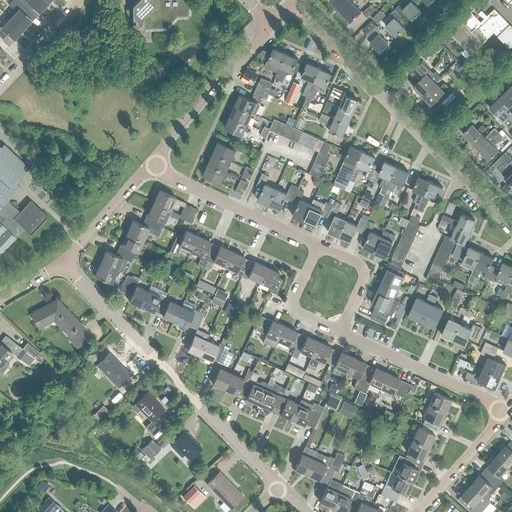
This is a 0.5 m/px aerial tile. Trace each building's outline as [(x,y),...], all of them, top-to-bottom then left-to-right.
[(16,13),(9,19),(22,31),(30,21),(25,16),(28,12),(15,0),(13,0),(8,6),(16,13)] [(38,13),(47,4),(43,0),(15,0),(28,12),(32,8),(38,13)] [(137,0),(132,7),(132,28),(139,34),(144,28),(155,28),(165,28),(176,17),(187,16),(188,5),(187,0),(137,0)] [(329,0),(328,1),(339,12),(350,0),(329,0)] [(350,0),(339,12),(349,23),(361,11),(356,5),(358,3),(357,1),(358,0),(350,0)] [(398,7),(394,11),(400,18),(405,14),(412,21),(421,11),(410,0),(401,10),(398,7)] [(511,28),(493,10),(480,23),(470,13),(474,10),(468,4),(459,13),(463,17),(447,32),(471,56),(493,33),(509,49),(511,45),(511,28)] [(371,5),(362,14),(367,18),(375,10),(371,5)] [(397,22),(400,18),(394,11),(390,15),(394,19),(385,27),(395,37),(403,29),(397,22)] [(376,15),(372,19),(376,24),(381,20),(376,15)] [(13,40),(22,31),(9,19),(4,25),(0,21),(0,34),(4,38),(7,34),(13,40)] [(365,39),(379,53),(387,45),(378,35),(379,34),(374,30),(376,27),(371,22),(362,31),(367,37),(365,39)] [(433,37),(426,43),(429,47),(436,41),(433,37)] [(265,67),(277,72),(285,54),(273,49),(265,67)] [(297,59),(285,54),(277,72),(278,73),(275,79),(282,82),(287,71),(291,73),(297,59)] [(412,87),(422,96),(434,83),(440,77),(435,72),(433,74),(421,62),(410,72),(419,81),(412,87)] [(302,95),(306,96),(319,69),(307,63),(301,77),(309,80),(302,95)] [(247,68),(243,76),(251,80),(255,72),(247,68)] [(331,74),(319,69),(306,96),(307,97),(312,99),(314,93),(316,94),(320,86),(325,88),(331,74)] [(290,91),(287,97),(294,100),(301,85),(294,82),(290,91)] [(255,89),(268,94),(271,89),(258,83),(255,89)] [(439,89),(434,83),(422,96),(431,105),(437,99),(441,103),(451,93),(443,85),(439,89)] [(332,90),(330,95),(342,100),(339,107),(352,113),(358,101),(344,95),(345,93),(334,87),(332,90)] [(239,94),(234,106),(254,115),(262,98),(266,100),(268,94),(255,89),(253,94),(254,94),(251,100),(239,94)] [(511,97),(507,92),(498,100),(507,109),(511,104),(511,97)] [(466,101),(460,95),(454,101),(460,107),(466,101)] [(511,113),(509,110),(507,112),(506,110),(507,109),(498,100),(489,108),(498,118),(508,128),(511,124),(511,113)] [(234,106),(229,117),(247,125),(251,114),(254,116),(254,115),(234,106)] [(339,107),(334,119),(347,125),(352,113),(339,107)] [(486,111),(481,116),(485,120),(490,115),(486,111)] [(342,137),(347,125),(334,119),(322,114),(319,120),(331,126),(328,131),(342,137)] [(241,136),(247,125),(229,117),(223,128),(241,136)] [(289,117),(286,124),(293,126),(295,120),(289,117)] [(269,130),(274,133),(279,122),(274,120),(269,129),(269,130)] [(274,133),(280,135),(285,124),(279,122),(274,133)] [(280,135),(285,138),(290,127),(285,124),(280,135)] [(482,125),(476,131),(471,125),(462,134),(470,143),(480,134),(486,129),(482,125)] [(285,138),(291,140),(296,129),(290,127),(285,138)] [(291,140),(296,143),(301,132),(296,129),(291,140)] [(470,143),(478,152),(498,133),(494,129),(484,139),(480,134),(470,143)] [(306,134),(301,132),(296,143),(302,145),(306,134)] [(502,137),(498,133),(478,152),(487,161),(496,152),(492,147),(502,137)] [(312,137),(306,134),(302,145),(307,148),(312,137)] [(317,139),(312,137),(307,148),(313,150),(317,139)] [(323,142),(317,139),(313,150),(318,153),(323,142)] [(234,163),(230,161),(235,151),(217,142),(212,154),(234,164),(234,163)] [(0,202),(18,185),(15,181),(27,168),(3,145),(1,147),(0,147),(0,202)] [(344,160),(340,169),(346,172),(340,184),(347,187),(350,180),(362,152),(350,147),(344,160)] [(374,157),(362,152),(350,180),(354,182),(361,168),(367,170),(364,178),(369,181),(376,166),(371,164),(374,157)] [(511,159),(505,152),(500,157),(511,168),(511,159)] [(318,153),(316,158),(326,163),(329,157),(318,153)] [(212,154),(207,164),(225,172),(228,166),(232,168),(234,164),(212,154)] [(271,155),(265,169),(272,172),(278,158),(271,155)] [(511,168),(500,157),(492,165),(497,170),(504,177),(511,185),(511,168)] [(324,168),(326,163),(316,158),(313,163),(324,168)] [(380,193),(384,195),(396,167),(384,162),(378,175),(383,178),(379,187),(382,188),(380,193)] [(313,163),(311,169),(321,174),(324,168),(313,163)] [(219,184),(225,172),(207,164),(202,176),(219,184)] [(244,172),(249,174),(252,169),(246,166),(244,172)] [(396,167),(384,195),(379,206),(384,208),(391,192),(393,193),(397,184),(402,186),(408,172),(396,167)] [(319,179),(321,174),(311,169),(308,174),(319,179)] [(249,174),(244,172),(241,177),(247,180),(249,174)] [(257,201),(268,206),(275,189),(265,185),(268,177),(261,174),(256,186),(263,189),(257,201)] [(413,209),(417,210),(430,182),(418,177),(412,190),(418,193),(413,202),(416,203),(413,209)] [(246,182),(241,179),(235,190),(241,193),(246,182)] [(442,187),(430,182),(417,210),(422,213),(428,198),(436,201),(442,187)] [(0,248),(10,255),(20,248),(23,250),(42,235),(48,229),(44,226),(54,207),(25,185),(13,196),(11,195),(0,206),(0,248)] [(286,194),(275,189),(268,206),(279,211),(285,199),(291,202),(296,189),(290,186),(286,194)] [(292,216),(303,221),(311,205),(300,200),(304,192),(296,189),(291,202),(297,205),(292,216)] [(158,190),(155,196),(154,195),(151,202),(172,212),(176,201),(182,204),(185,198),(170,191),(168,195),(158,190)] [(365,193),(362,198),(370,201),(372,197),(365,193)] [(362,199),(359,205),(366,209),(369,203),(362,199)] [(162,228),(164,223),(166,224),(172,212),(151,202),(148,209),(149,210),(144,220),(162,228)] [(320,215),(326,218),(332,205),(325,202),(321,210),(311,205),(303,221),(315,226),(320,215)] [(332,205),(326,218),(332,221),(327,232),(338,237),(346,221),(335,216),(339,208),(340,204),(334,202),(332,205)] [(178,218),(184,220),(190,207),(185,204),(178,218)] [(189,223),(195,209),(190,207),(184,220),(189,223)] [(449,218),(447,222),(451,224),(455,226),(469,233),(475,221),(461,214),(457,222),(449,218)] [(355,231),(361,233),(367,221),(361,218),(360,218),(356,226),(346,221),(338,237),(350,242),(355,231)] [(143,241),(145,242),(149,234),(161,239),(165,230),(162,228),(144,220),(142,225),(130,220),(127,228),(128,228),(126,233),(143,241)] [(408,220),(406,226),(417,231),(419,225),(417,224),(413,222),(408,220)] [(362,248),(373,253),(381,237),(370,232),(374,224),(368,221),(367,221),(361,233),(367,236),(362,248)] [(451,224),(449,228),(453,230),(450,238),(456,241),(464,244),(469,233),(455,226),(451,224)] [(406,226),(403,231),(414,236),(417,231),(406,226)] [(381,237),(373,253),(384,258),(392,242),(394,236),(389,233),(384,231),(381,237)] [(414,236),(403,231),(401,237),(412,242),(414,236)] [(122,240),(118,250),(133,257),(135,258),(143,241),(126,233),(125,232),(121,240),(122,240)] [(180,247),(190,251),(197,236),(187,232),(184,239),(177,236),(169,252),(177,255),(180,247)] [(206,261),(213,245),(208,243),(209,242),(197,236),(190,251),(201,256),(197,266),(203,268),(206,261)] [(445,236),(442,241),(453,246),(456,241),(450,238),(445,236)] [(401,237),(398,243),(409,247),(412,242),(401,237)] [(442,241),(440,247),(451,252),(453,246),(442,241)] [(409,247),(398,243),(396,248),(407,253),(409,247)] [(457,244),(452,255),(463,261),(461,265),(473,271),(481,252),(469,247),(468,249),(457,244)] [(213,261),(224,267),(231,252),(219,246),(218,247),(213,245),(206,261),(212,263),(213,261)] [(440,247),(437,252),(448,257),(451,252),(440,247)] [(396,248),(393,254),(404,259),(407,253),(396,248)] [(104,250),(100,258),(101,258),(99,263),(121,273),(127,260),(131,262),(133,257),(118,250),(115,255),(104,250)] [(235,274),(241,276),(248,260),(243,258),(244,257),(231,252),(224,267),(236,272),(235,274)] [(446,263),(448,257),(437,252),(435,258),(446,263)] [(484,277),(489,279),(494,267),(490,265),(493,258),(481,252),(473,271),(470,276),(477,279),(481,269),(486,271),(484,277)] [(402,264),(404,259),(393,254),(391,259),(402,264)] [(435,258),(432,263),(443,268),(446,263),(435,258)] [(247,277),(259,282),(266,267),(253,261),(253,263),(248,260),(241,276),(246,279),(247,277)] [(392,260),(390,264),(400,269),(402,265),(392,260)] [(497,276),(508,282),(511,273),(511,266),(503,262),(499,270),(494,267),(489,279),(494,282),(497,276)] [(432,263),(430,269),(441,274),(443,268),(432,263)] [(386,269),(381,281),(398,288),(403,277),(404,273),(399,271),(389,266),(387,270),(386,269)] [(278,272),(266,267),(259,282),(268,286),(266,290),(275,293),(281,280),(275,277),(278,272)] [(430,269),(427,274),(438,279),(441,274),(430,269)] [(438,280),(438,279),(427,274),(425,280),(436,285),(438,280)] [(129,301),(141,307),(148,291),(136,286),(138,281),(126,275),(119,291),(131,296),(129,301)] [(174,279),(172,285),(178,287),(180,281),(174,279)] [(381,281),(376,292),(393,300),(398,288),(381,281)] [(404,288),(403,290),(408,292),(411,294),(415,287),(411,285),(409,288),(406,287),(404,288)] [(223,292),(217,289),(214,295),(220,298),(223,292)] [(148,291),(141,307),(153,312),(154,310),(158,312),(166,296),(161,294),(160,297),(148,291)] [(199,292),(196,298),(204,302),(207,295),(199,292)] [(389,315),(391,316),(398,302),(393,300),(376,292),(370,303),(376,306),(370,319),(384,325),(389,315)] [(416,297),(408,316),(434,328),(443,309),(434,305),(437,298),(429,294),(425,301),(416,297)] [(454,294),(448,308),(455,311),(461,297),(454,294)] [(174,322),(181,307),(169,301),(170,298),(166,296),(158,312),(163,314),(162,316),(174,322)] [(80,331),(83,328),(56,300),(31,314),(39,329),(53,321),(71,339),(70,341),(77,348),(87,338),(80,331)] [(511,304),(508,303),(503,315),(508,318),(511,309),(511,304)] [(228,312),(235,313),(237,306),(230,304),(228,312)] [(181,307),(174,322),(179,324),(178,326),(178,328),(182,330),(185,329),(185,328),(186,325),(196,330),(203,314),(194,309),(193,312),(181,307)] [(264,335),(276,341),(284,326),(271,320),(271,321),(261,316),(254,330),(264,335)] [(441,336),(452,341),(460,324),(449,319),(441,336)] [(392,321),(389,327),(396,329),(398,323),(392,321)] [(473,324),(471,329),(460,324),(452,341),(463,346),(467,337),(476,341),(482,328),(473,324)] [(284,326),(276,341),(288,347),(288,346),(294,348),(300,335),(295,332),(296,331),(284,326)] [(194,334),(187,350),(198,356),(206,340),(202,338),(204,334),(200,332),(198,336),(194,334)] [(300,352),(311,357),(318,342),(306,336),(305,337),(300,335),(294,348),(291,356),(297,359),(300,352)] [(0,370),(2,373),(9,365),(5,362),(11,353),(16,356),(28,366),(34,358),(22,349),(5,336),(0,342),(0,370)] [(511,354),(511,340),(508,339),(503,350),(511,354)] [(206,340),(198,356),(211,361),(211,360),(216,362),(224,345),(219,343),(218,346),(206,340)] [(308,364),(306,368),(314,371),(316,367),(319,361),(323,363),(323,362),(328,364),(335,351),(329,348),(330,347),(318,342),(311,357),(308,364)] [(485,342),(482,348),(495,354),(498,348),(485,342)] [(228,347),(224,345),(216,362),(220,364),(228,347)] [(495,354),(482,348),(480,353),(488,357),(482,369),(500,378),(506,365),(492,359),(495,354)] [(333,367),(345,373),(353,357),(340,352),(339,353),(335,351),(328,364),(333,366),(333,367)] [(108,353),(96,365),(118,388),(130,376),(108,353)] [(353,387),(358,390),(369,366),(364,364),(364,363),(353,357),(345,373),(357,378),(353,387)] [(468,363),(463,360),(459,358),(456,366),(464,370),(468,363)] [(365,393),(369,384),(380,389),(387,373),(374,368),(369,366),(358,390),(365,393)] [(61,367),(58,371),(67,380),(72,375),(68,372),(67,372),(61,367)] [(211,384),(224,389),(231,374),(218,368),(211,384)] [(494,390),(500,378),(482,369),(479,375),(475,373),(474,375),(467,372),(464,379),(478,386),(480,383),(494,390)] [(242,379),(231,374),(224,389),(235,395),(236,393),(241,395),(252,372),(247,370),(242,379)] [(252,402),(257,404),(266,384),(262,382),(261,383),(259,386),(254,384),(258,375),(252,372),(241,395),(245,397),(244,401),(244,403),(249,405),(251,404),(252,403),(252,402)] [(387,373),(380,389),(391,394),(392,394),(402,399),(409,385),(398,380),(398,379),(387,373)] [(272,386),(266,384),(257,404),(262,407),(261,409),(262,411),(266,413),(268,412),(268,411),(273,413),(275,410),(284,389),(273,384),(272,386)] [(328,391),(334,394),(338,386),(331,384),(328,391)] [(139,410),(150,422),(146,426),(151,432),(162,421),(157,415),(163,409),(146,392),(131,407),(137,412),(139,410)] [(423,402),(428,404),(427,405),(444,413),(450,400),(434,392),(430,400),(425,398),(423,402)] [(275,410),(273,413),(278,415),(279,414),(291,420),(298,404),(286,398),(287,396),(282,394),(275,410)] [(299,404),(298,404),(291,420),(303,425),(303,424),(308,426),(315,409),(320,411),(322,407),(313,403),(312,405),(300,400),(299,404)] [(355,407),(343,401),(340,408),(352,413),(355,407)] [(424,418),(422,423),(437,431),(442,420),(441,419),(444,413),(427,405),(422,417),(424,418)] [(98,420),(108,411),(103,406),(93,415),(98,420)] [(320,411),(315,409),(308,426),(312,427),(320,411)] [(24,420),(14,412),(10,418),(20,426),(24,420)] [(396,414),(391,412),(387,419),(393,421),(396,414)] [(417,427),(412,439),(428,447),(431,441),(432,442),(437,431),(422,423),(420,428),(417,427)] [(184,456),(189,461),(201,449),(184,431),(169,446),(181,458),(184,456)] [(425,454),(428,447),(412,439),(406,452),(408,453),(406,458),(421,466),(426,454),(425,454)] [(145,454),(155,444),(151,440),(141,450),(145,454)] [(504,445),(495,456),(507,466),(511,462),(511,443),(508,441),(504,445)] [(149,459),(160,449),(155,444),(145,454),(149,459)] [(293,469),(293,470),(294,472),(297,474),(299,473),(300,472),(305,474),(316,451),(304,446),(300,453),(293,469)] [(316,451),(305,474),(317,480),(323,483),(334,459),(329,457),(316,451)] [(325,487),(318,502),(331,507),(341,485),(329,479),(334,470),(338,472),(345,456),(337,452),(334,459),(323,483),(326,485),(325,487)] [(364,452),(361,460),(371,464),(375,456),(364,452)] [(399,455),(390,472),(395,475),(412,482),(415,476),(416,477),(421,466),(406,458),(399,455)] [(486,466),(482,470),(489,476),(499,484),(503,480),(499,476),(507,466),(495,456),(486,466)] [(478,474),(469,485),(485,499),(499,484),(489,476),(482,470),(479,474),(478,474)] [(219,472),(206,484),(229,509),(242,496),(219,472)] [(406,495),(412,482),(395,475),(389,487),(383,484),(378,495),(394,502),(399,492),(406,495)] [(49,485),(41,480),(36,487),(44,492),(49,485)] [(341,485),(331,507),(340,511),(343,511),(344,511),(345,511),(350,511),(359,494),(355,492),(353,494),(347,491),(348,488),(341,485)] [(485,499),(469,485),(460,495),(456,499),(470,511),(479,511),(488,502),(485,499)] [(200,492),(194,486),(183,497),(189,503),(200,492)] [(359,494),(350,511),(368,511),(371,508),(361,503),(364,496),(359,494)] [(49,497),(39,508),(43,511),(64,511),(57,505),(49,497)]
